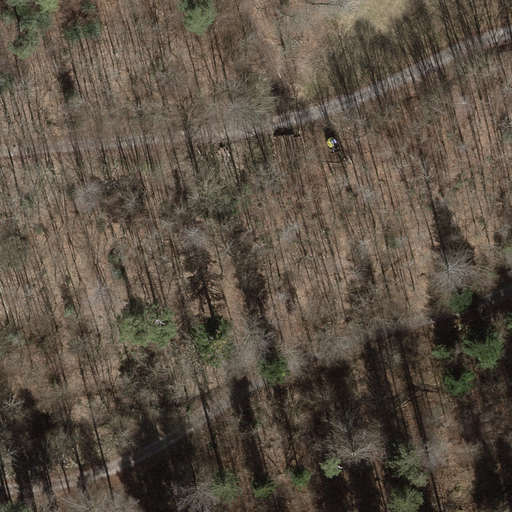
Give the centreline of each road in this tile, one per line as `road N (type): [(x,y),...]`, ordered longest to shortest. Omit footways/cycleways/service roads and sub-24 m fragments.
road 1 (track): [(511,291),(310,357),(88,480),(0,497)]
road 2 (track): [(511,32),(269,125),(0,151)]
